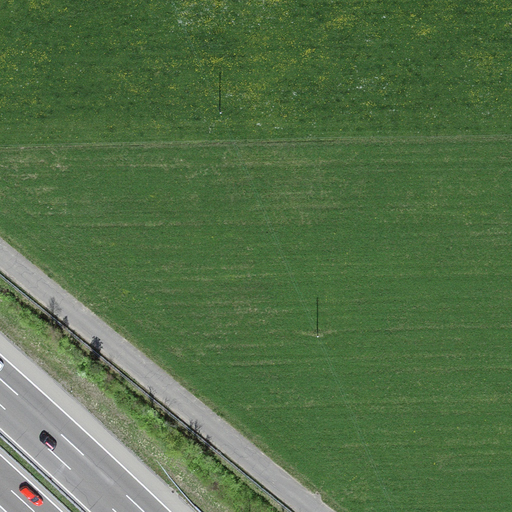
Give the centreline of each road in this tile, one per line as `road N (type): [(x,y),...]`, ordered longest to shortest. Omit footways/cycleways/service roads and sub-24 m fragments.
road 1 (unclassified): [(318,511),(0,253)]
road 2 (motorway): [(126,511),(0,391)]
